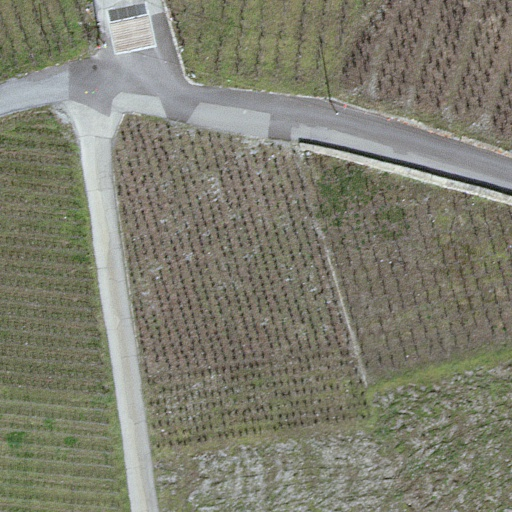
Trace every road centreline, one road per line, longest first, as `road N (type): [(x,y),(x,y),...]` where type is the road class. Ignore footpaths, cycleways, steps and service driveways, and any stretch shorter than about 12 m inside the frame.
road 1 (unclassified): [(144,511),(97,160),(103,84)]
road 2 (unclassified): [(511,184),(122,86)]
